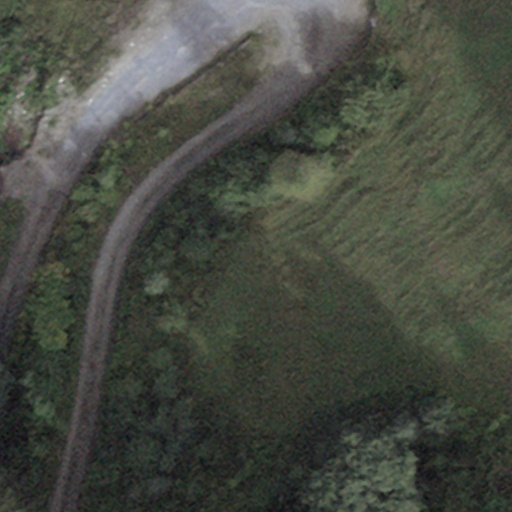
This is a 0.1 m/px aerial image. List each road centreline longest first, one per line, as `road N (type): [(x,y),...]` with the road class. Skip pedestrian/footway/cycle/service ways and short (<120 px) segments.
road 1 (track): [(56,511),(110,255),(176,163),(274,99),(307,48),(305,0)]
road 2 (track): [(0,333),(67,163),(180,52),(256,0)]
